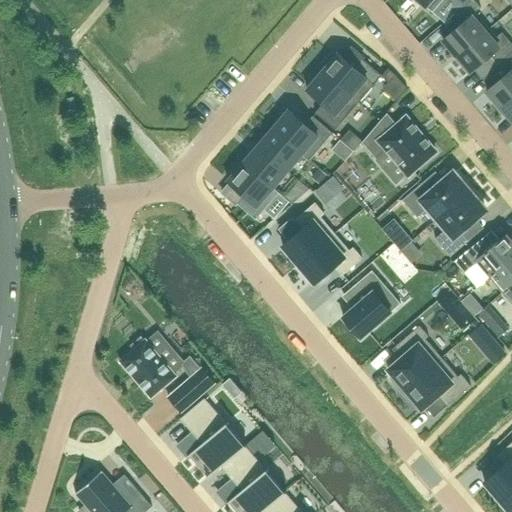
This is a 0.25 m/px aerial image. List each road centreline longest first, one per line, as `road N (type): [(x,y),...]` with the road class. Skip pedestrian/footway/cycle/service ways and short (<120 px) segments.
road 1 (residential): [(456,511),(177,181)]
road 2 (residential): [(333,0),(177,181)]
road 3 (residential): [(368,0),(511,167)]
road 4 (unclassified): [(78,375),(119,224),(111,198)]
road 5 (residential): [(78,375),(195,511)]
road 6 (unclassified): [(34,511),(78,375)]
road 7 (secondary): [(0,342),(5,207)]
